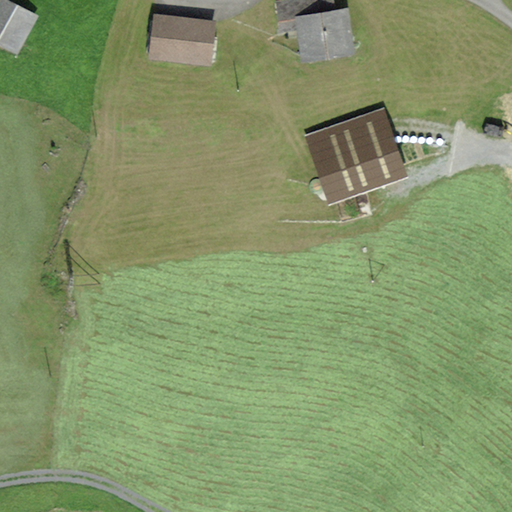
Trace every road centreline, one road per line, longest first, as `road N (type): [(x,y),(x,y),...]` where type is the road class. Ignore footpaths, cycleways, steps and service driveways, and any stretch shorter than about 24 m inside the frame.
road 1 (track): [(160,511),(79,476),(0,481)]
road 2 (track): [(511,154),(479,145),(383,216)]
